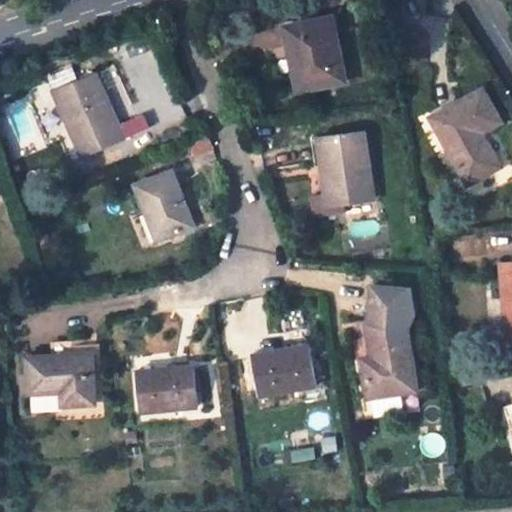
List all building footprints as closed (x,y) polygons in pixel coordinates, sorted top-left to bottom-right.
[(343,82),(329,18),(283,27),(296,92),(343,82)] [(46,77),(52,92),(78,81),(72,67),(46,77)] [(78,81),(52,92),(81,158),(124,139),(118,126),(110,130),(105,118),(113,115),(94,74),(78,81)] [(499,123),(480,91),(430,119),(467,186),(499,168),(480,134),(499,123)] [(110,130),(118,126),(113,115),(105,118),(110,130)] [(373,200),(363,133),(316,139),(324,196),(326,206),(344,204),(373,200)] [(193,227),(171,171),(133,186),(156,241),(193,227)] [(314,219),(345,215),(344,204),(326,206),(324,196),(311,198),(314,219)] [(511,263),(499,264),(504,341),(511,340),(511,263)] [(416,390),(404,317),(368,321),(373,358),(362,359),(368,398),(416,390)] [(356,323),(362,359),(373,358),(368,321),(356,323)] [(315,386),(308,346),(250,356),(257,397),(315,386)] [(93,405),(90,353),(24,357),(27,395),(29,395),(60,393),(61,407),(93,405)] [(197,407),(193,366),(135,372),(140,413),(197,407)] [(61,407),(60,393),(29,395),(30,412),(62,411),(61,407)] [(464,459),(461,439),(451,441),(455,460),(464,459)] [(469,497),(468,487),(458,488),(460,498),(469,497)]
